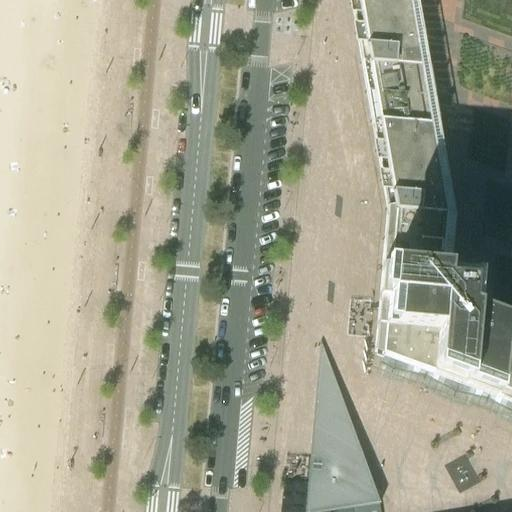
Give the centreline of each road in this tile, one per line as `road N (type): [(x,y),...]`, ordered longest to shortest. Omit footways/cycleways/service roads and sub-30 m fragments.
road 1 (residential): [(218,511),(264,0)]
road 2 (tertiary): [(210,0),(172,419)]
